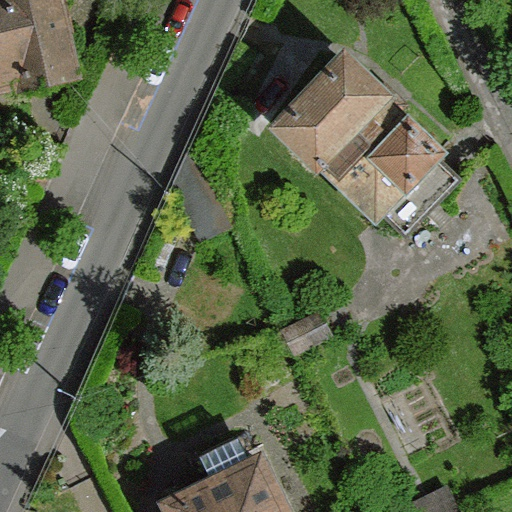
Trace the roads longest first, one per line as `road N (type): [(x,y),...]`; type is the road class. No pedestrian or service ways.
road 1 (residential): [(215,0),(4,457)]
road 2 (residential): [(448,0),(511,125)]
